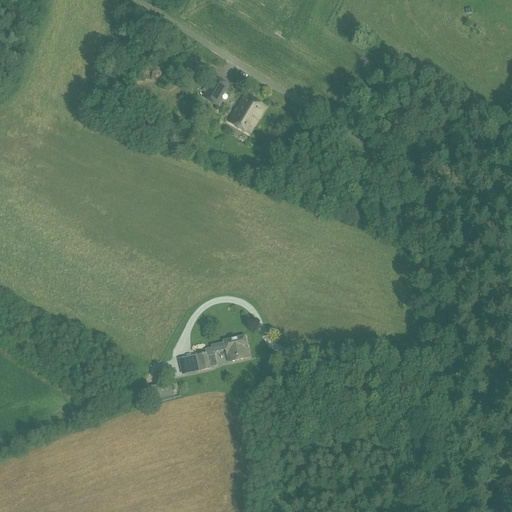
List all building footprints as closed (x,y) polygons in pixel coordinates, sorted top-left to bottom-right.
[(151,77),(157,82),(164,75),(158,69),(151,77)] [(203,98),(218,106),(230,85),(215,77),(203,98)] [(229,122),(250,135),(266,107),(245,95),(229,122)] [(249,358),(248,349),(245,336),(224,341),(224,343),(212,345),(213,347),(206,349),(208,352),(209,357),(216,355),(216,353),(226,351),(229,362),(249,358)] [(174,398),(171,385),(158,388),(160,401),(174,398)]
